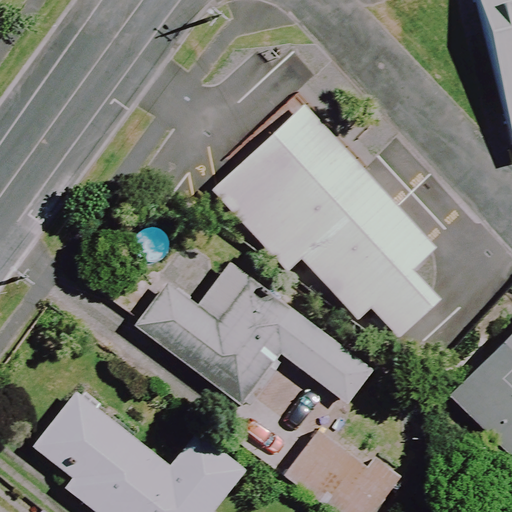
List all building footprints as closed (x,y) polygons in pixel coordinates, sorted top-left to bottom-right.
[(511,0),(474,0),(511,143),(511,0)] [(430,252),(300,111),(209,194),(283,275),(295,263),(353,326),(366,314),(393,344),(434,306),(405,275),(430,252)] [(366,374),(215,259),(184,301),(158,281),(125,325),(241,414),(280,362),(341,407),(366,374)] [(511,332),(447,399),(511,463),(511,332)] [(208,511),(239,474),(192,437),(164,472),(70,398),(29,451),(67,481),(60,491),(87,511),(208,511)] [(371,511),(390,485),(316,434),(282,484),(323,511),(371,511)]
